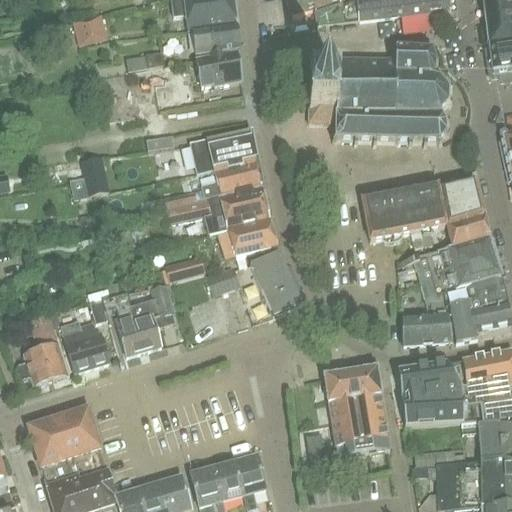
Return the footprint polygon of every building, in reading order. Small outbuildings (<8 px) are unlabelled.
[(14,0),(17,15),(31,13),(29,0),(14,0)] [(188,37),(191,37),(236,30),(232,0),(187,0),(182,1),(170,3),(173,22),(185,21),(188,37)] [(284,0),(289,18),(350,0),(284,0)] [(355,0),(356,2),(355,2),(342,9),(342,7),(313,16),(315,30),(344,27),(379,23),(450,15),(448,0),(355,0)] [(511,0),(482,0),(488,48),(496,47),(511,44),(511,42),(511,38),(511,37),(511,0)] [(78,52),(107,44),(100,19),(71,26),(78,52)] [(236,30),(191,37),(194,58),(239,52),(236,30)] [(488,48),(488,50),(492,78),(498,77),(501,80),(502,84),(511,82),(511,80),(511,37),(511,38),(511,42),(511,44),(496,47),(488,48)] [(426,151),(426,147),(436,147),(438,150),(441,148),(440,146),(445,140),(449,141),(450,138),(446,137),(446,130),(449,129),(448,125),(444,127),(440,118),(447,110),(451,111),(452,108),(449,106),(449,97),(452,96),(451,92),(447,93),(440,85),(442,82),(439,80),(437,83),(431,82),(433,78),(436,80),(437,76),(434,75),(435,68),(439,68),(438,64),(434,65),(433,58),(436,57),(434,53),(432,55),(415,53),(415,50),(411,50),(411,53),(398,53),(398,49),(395,49),(394,54),(393,54),(393,57),(395,57),(395,62),(394,62),(394,66),(378,66),(378,62),(375,62),(375,66),(359,65),(359,62),(356,61),(356,65),(341,65),(341,61),(338,61),(338,65),(327,64),(327,61),(324,61),(324,64),(312,64),(310,62),(308,64),(310,66),(308,128),(335,128),(335,142),(331,145),(334,148),(337,145),(353,145),(353,150),(357,150),(357,145),(372,146),(372,150),(376,150),(376,146),(393,146),(396,150),(399,148),(398,146),(407,146),(407,151),(411,151),(411,147),(423,147),(422,151),(426,151)] [(215,92),(242,86),(236,56),(196,64),(201,92),(214,90),(215,92)] [(127,76),(163,69),(161,57),(125,63),(127,76)] [(141,96),(144,113),(159,110),(156,91),(141,93),(141,96)] [(213,179),(257,169),(250,134),(206,145),(206,146),(191,149),(198,178),(212,175),(213,179)] [(511,141),(503,143),(511,184),(511,141)] [(164,143),(148,146),(150,156),(166,153),(164,143)] [(105,177),(102,163),(82,167),(85,181),(105,177)] [(260,190),(257,169),(213,179),(216,186),(200,190),(201,194),(158,205),(160,214),(165,212),(217,200),(260,190)] [(0,198),(11,196),(8,180),(0,181),(0,198)] [(446,230),(483,220),(474,182),(438,190),(437,188),(361,203),(369,245),(446,230)] [(228,235),(269,223),(262,191),(218,202),(217,200),(165,212),(169,230),(211,220),(211,222),(223,219),(227,235),(228,235)] [(81,230),(93,228),(91,219),(79,221),(81,230)] [(483,220),(446,230),(451,252),(488,241),(483,220)] [(269,223),(228,235),(236,261),(270,253),(270,251),(276,250),(269,225),(269,223)] [(224,235),(210,238),(214,255),(228,252),(224,235)] [(413,253),(423,251),(420,237),(410,239),(413,253)] [(420,288),(424,304),(428,303),(429,296),(436,294),(437,301),(443,300),(475,289),(501,282),(488,241),(451,252),(398,267),(397,272),(413,267),(415,275),(421,273),(425,287),(420,288)] [(273,322),(302,310),(279,257),(250,270),(273,322)] [(169,288),(204,277),(200,261),(164,271),(169,288)] [(205,281),(213,301),(241,291),(234,274),(233,275),(232,272),(205,281)] [(443,300),(451,341),(454,341),(455,347),(477,344),(474,335),(511,327),(501,282),(475,289),(443,300)] [(133,312),(144,357),(161,352),(153,322),(159,320),(159,322),(173,318),(165,291),(151,295),(154,305),(133,312)] [(428,303),(424,304),(428,319),(403,321),(403,351),(451,347),(450,341),(451,341),(443,300),(437,301),(436,294),(429,296),(428,303)] [(105,303),(107,313),(114,311),(118,322),(114,323),(126,362),(144,357),(133,312),(130,312),(126,297),(105,303)] [(107,313),(105,303),(90,308),(95,328),(107,325),(104,313),(107,313)] [(56,350),(47,320),(30,326),(39,355),(24,360),(26,368),(18,371),(22,385),(30,382),(33,390),(35,389),(38,391),(44,389),(46,386),(67,380),(58,350),(56,350)] [(78,326),(60,331),(75,378),(108,367),(99,338),(95,339),(92,329),(80,333),(78,326)] [(479,430),(511,425),(511,354),(461,365),(461,368),(447,370),(446,369),(396,377),(404,433),(459,429),(478,427),(479,430)] [(387,441),(376,373),(324,381),(335,451),(336,450),(338,463),(389,454),(387,441)] [(115,511),(114,509),(112,501),(115,500),(89,420),(80,416),(27,433),(53,511),(115,511)] [(478,427),(459,429),(462,438),(480,437),(481,465),(481,466),(511,463),(511,425),(479,430),(478,427)] [(266,495),(257,462),(254,462),(251,461),(245,462),(244,465),(235,468),(244,501),(242,501),(245,511),(254,511),(251,499),(266,495)] [(511,506),(511,463),(481,466),(437,470),(438,511),(460,511),(504,507),(511,506)] [(0,498),(9,496),(4,480),(0,467),(0,498)] [(222,506),(242,501),(244,501),(235,468),(232,468),(229,467),(223,468),(222,471),(213,473),(222,506)] [(222,511),(221,507),(222,506),(213,473),(203,476),(200,475),(193,477),(191,480),(190,480),(198,511),(201,511),(212,509),(212,511),(222,511)] [(159,489),(166,511),(190,511),(181,483),(179,483),(176,482),(170,483),(169,486),(159,489)] [(166,511),(159,489),(149,492),(147,491),(141,492),(139,495),(138,496),(142,511),(166,511)] [(117,511),(142,511),(138,496),(128,499),(125,497),(119,499),(117,502),(115,503),(117,511)] [(10,499),(0,502),(0,509),(12,506),(10,499)]
